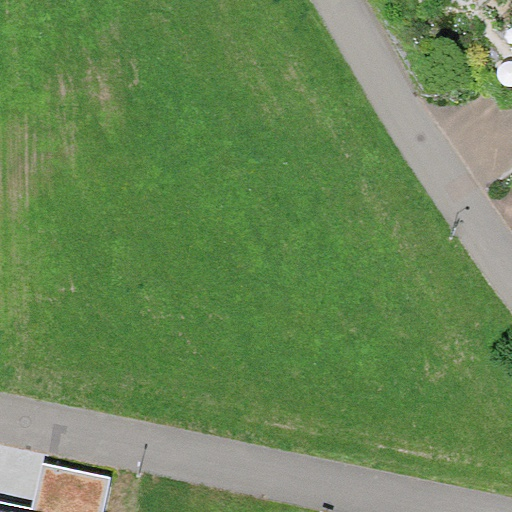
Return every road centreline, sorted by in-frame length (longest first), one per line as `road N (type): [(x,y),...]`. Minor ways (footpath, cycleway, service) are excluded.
road 1 (residential): [(0,414),(449,511)]
road 2 (unclassified): [(511,278),(339,0)]
